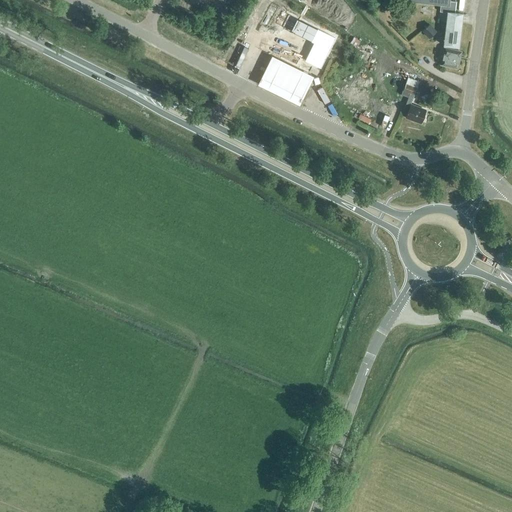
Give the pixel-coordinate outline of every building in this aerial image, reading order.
[(452,46),(458,46),(461,14),(452,13),(453,2),(449,2),(449,0),(408,0),(408,1),(440,5),(438,21),(446,22),(445,33),(443,45),(452,46)] [(429,38),(436,31),(429,24),(422,31),(429,38)] [(319,43),(310,60),(325,67),(341,39),(324,30),(317,42),(319,43)] [(457,51),(458,46),(452,46),(452,50),(444,48),(441,64),(457,68),(460,52),(457,51)] [(349,64),(354,55),(349,52),(344,61),(349,64)] [(313,77),(271,56),(257,84),(299,106),(313,77)] [(421,123),(425,110),(410,105),(416,87),(405,83),(402,92),(409,95),(402,112),(407,113),(405,117),(421,123)]
